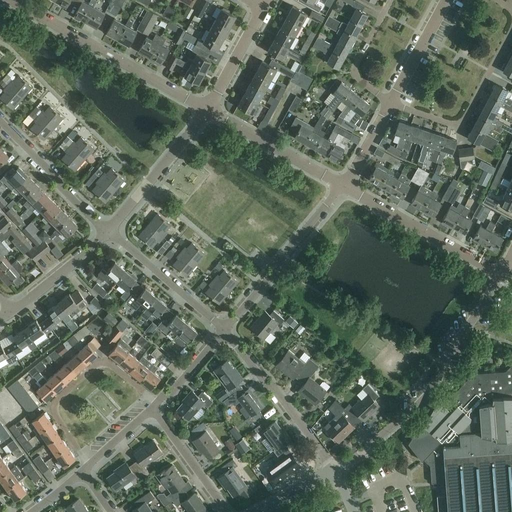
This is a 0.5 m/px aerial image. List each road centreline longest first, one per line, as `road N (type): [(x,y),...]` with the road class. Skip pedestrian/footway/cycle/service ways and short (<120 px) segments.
road 1 (residential): [(331,471),(388,430),(426,389),(500,272)]
road 2 (residential): [(9,0),(207,112)]
road 3 (residential): [(89,465),(52,404),(100,362),(156,403)]
road 4 (residential): [(224,333),(344,187)]
road 5 (residential): [(391,103),(463,121),(511,29)]
road 6 (residential): [(344,187),(500,272)]
road 7 (residential): [(331,471),(224,333)]
road 8 (residential): [(207,112),(344,187)]
road 9 (residential): [(224,333),(107,230)]
road 10 (residential): [(107,230),(207,112)]
road 11 (residential): [(107,230),(0,121)]
road 12 (residential): [(390,0),(355,74),(391,103)]
road 13 (residential): [(227,511),(150,410)]
road 14 (residential): [(11,312),(107,230)]
